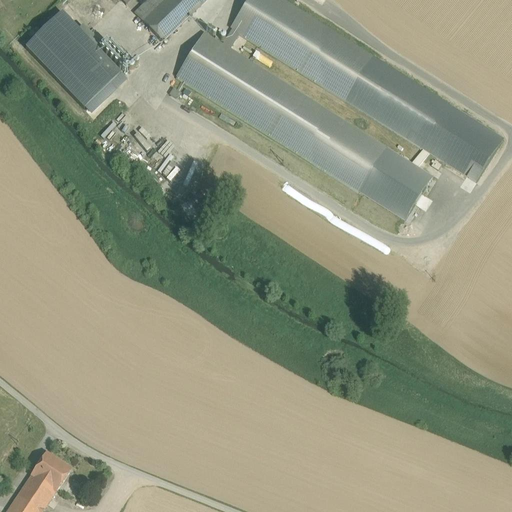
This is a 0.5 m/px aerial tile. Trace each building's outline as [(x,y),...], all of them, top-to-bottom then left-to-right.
[(150,0),(134,16),(143,25),(168,0),(150,0)] [(168,0),(143,25),(163,45),(195,13),(182,0),(168,0)] [(483,186),(511,136),(273,0),(251,0),(226,45),(207,34),(180,81),(197,91),(198,90),(202,95),(244,119),(247,117),(244,113),(251,113),(248,117),(253,113),(249,106),(264,107),(281,117),(291,117),(292,119),(327,139),(326,149),(317,156),(320,160),(301,160),(412,223),(437,179),(420,170),(428,156),(431,156),(483,186)] [(201,7),(194,0),(182,0),(195,13),(201,7)] [(50,32),(31,49),(94,117),(95,116),(130,84),(127,76),(110,57),(109,57),(102,49),(105,46),(88,28),(83,30),(72,18),(69,20),(61,27),(50,32)] [(140,131),(136,136),(149,150),(153,146),(140,131)] [(460,188),(470,194),(476,183),(466,177),(460,188)] [(71,471),(46,455),(31,478),(55,494),(56,495),(71,471)] [(43,511),(55,494),(31,478),(8,511),(43,511)]
